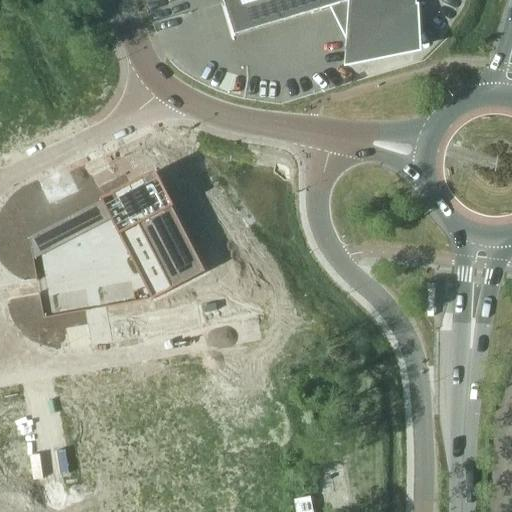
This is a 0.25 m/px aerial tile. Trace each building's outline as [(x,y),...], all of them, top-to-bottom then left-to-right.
[(413,44),(415,0),(222,0),(233,36),(320,10),(320,11),(347,3),(345,39),(343,65),(346,64),(413,44)] [(0,144),(53,121),(17,40),(0,47),(0,144)] [(155,173),(100,201),(110,219),(151,301),(205,273),(172,209),(173,208),(155,173)] [(40,232),(50,251),(110,219),(100,201),(40,232)] [(40,232),(28,239),(33,260),(50,251),(40,232)] [(0,450),(17,447),(9,399),(0,400),(0,450)] [(312,511),(310,497),(293,500),(295,511),(312,511)]
